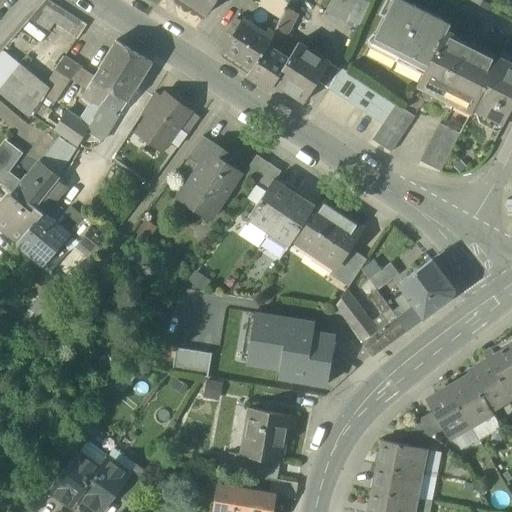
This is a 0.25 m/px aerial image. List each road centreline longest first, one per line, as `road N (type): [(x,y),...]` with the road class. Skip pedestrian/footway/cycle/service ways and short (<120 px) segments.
road 1 (tertiary): [(95,0),(457,234)]
road 2 (tertiary): [(504,293),(352,418),(331,461),(320,511)]
